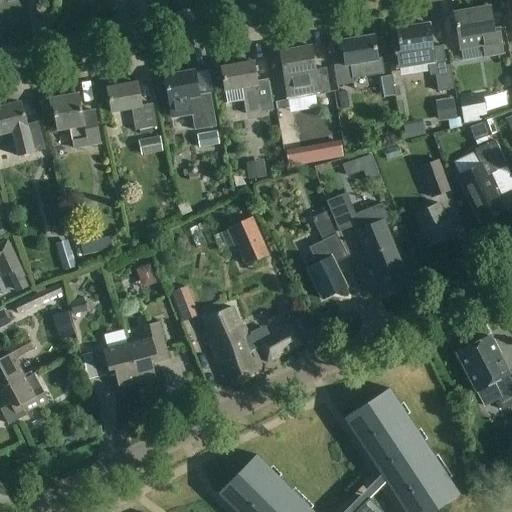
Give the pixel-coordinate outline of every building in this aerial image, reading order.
[(492,30),(488,6),(453,13),(459,49),(482,46),(484,57),(503,53),(498,29),(492,30)] [(432,47),(428,24),(395,29),(398,52),(393,53),(395,70),(428,64),(428,69),(432,68),(436,92),(452,89),(450,65),(446,66),(442,46),(432,47)] [(376,59),(372,36),(339,41),(343,64),(333,66),(336,86),(352,83),(351,80),(383,75),(380,59),(376,59)] [(314,69),(310,46),(278,51),(287,99),(329,92),(325,67),(314,69)] [(484,58),(484,70),(503,69),(503,57),(484,58)] [(234,65),(231,61),(224,62),(222,67),(219,67),(223,90),(226,90),(228,103),(246,100),(248,115),(272,111),(271,103),(267,79),(256,81),(252,62),(234,65)] [(198,96),(193,71),(163,77),(171,120),(190,116),(193,132),(216,128),(209,94),(198,96)] [(140,106),(135,83),(106,88),(111,113),(130,110),(134,131),(156,127),(151,104),(140,106)] [(347,91),(337,93),(339,109),(350,107),(347,91)] [(81,114),(78,94),(50,100),(56,132),(72,129),(76,150),(100,145),(93,111),(81,114)] [(452,98),(435,101),(438,121),(448,119),(455,118),(452,98)] [(467,98),(458,99),(462,124),(471,122),(467,98)] [(26,126),(20,103),(0,108),(0,133),(11,131),(17,155),(44,148),(37,123),(26,126)] [(469,128),(473,141),(482,137),(483,137),(484,137),(487,135),(488,135),(492,133),(496,132),(497,132),(494,122),(492,119),(491,120),(483,123),(482,123),(475,126),(469,128)] [(200,149),(220,145),(217,132),(197,135),(200,149)] [(142,156),(163,152),(160,137),(139,142),(142,156)] [(434,142),(440,160),(455,155),(449,137),(434,142)] [(339,141),(285,151),(288,168),(341,158),(339,141)] [(481,164),(456,176),(479,223),(504,211),(494,190),(497,189),(490,175),(507,167),(495,141),(474,151),(481,164)] [(361,171),(357,159),(340,165),(345,177),(361,171)] [(264,161),(247,164),(250,180),(267,177),(264,161)] [(431,199),(451,191),(440,161),(420,168),(431,199)] [(345,193),(325,201),(338,233),(344,230),(353,227),(371,273),(399,262),(383,221),(386,219),(380,205),(354,215),(345,193)] [(429,248),(454,235),(439,204),(414,216),(429,248)] [(317,264),(306,270),(321,300),(345,288),(324,246),(339,238),(326,212),(312,219),(323,241),(310,248),(317,264)] [(246,266),(270,256),(253,218),(229,228),(246,266)] [(22,270),(9,241),(0,244),(0,273),(3,279),(22,270)] [(64,271),(76,268),(68,241),(56,245),(64,271)] [(95,254),(92,241),(79,244),(81,257),(95,254)] [(65,299),(62,293),(59,286),(15,306),(18,314),(55,297),(58,302),(65,299)] [(186,295),(169,303),(183,331),(200,323),(186,295)] [(73,315),(88,313),(86,300),(71,302),(73,315)] [(232,307),(204,318),(211,333),(205,335),(227,387),(262,370),(253,348),(257,346),(268,368),(305,350),(293,325),(270,336),(265,327),(259,329),(247,335),(243,326),(240,327),(232,307)] [(126,345),(136,384),(154,380),(150,365),(167,360),(158,323),(144,327),(148,339),(126,345)] [(0,387),(22,376),(13,359),(32,349),(24,334),(0,346),(0,387)] [(511,405),(511,384),(508,377),(510,376),(490,336),(456,353),(476,394),(494,385),(501,398),(497,400),(502,410),(511,405)] [(117,389),(136,384),(126,345),(90,354),(96,379),(113,374),(117,389)] [(22,376),(0,387),(0,408),(9,404),(17,419),(39,408),(40,410),(50,404),(34,374),(24,380),(22,376)] [(389,389),(343,419),(381,476),(385,482),(403,510),(404,511),(433,511),(459,495),(389,389)] [(313,511),(256,455),(217,494),(234,511),(313,511)] [(31,469),(24,456),(14,462),(21,475),(31,469)] [(355,511),(381,511),(368,499),(355,511)]
